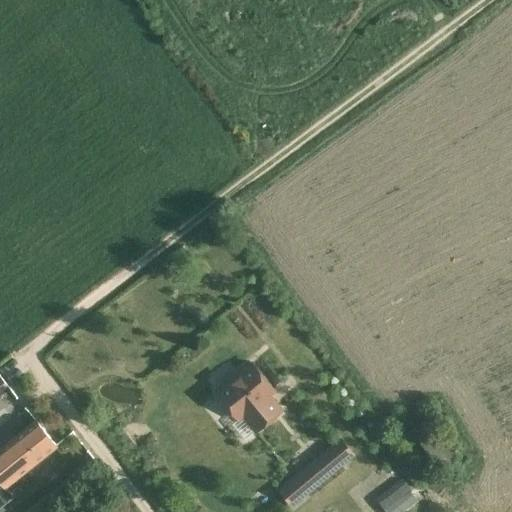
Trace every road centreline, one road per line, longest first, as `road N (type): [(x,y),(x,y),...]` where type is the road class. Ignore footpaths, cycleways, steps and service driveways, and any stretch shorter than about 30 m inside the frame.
road 1 (track): [(32,361),(33,348),(490,0)]
road 2 (unclassified): [(152,511),(32,361)]
